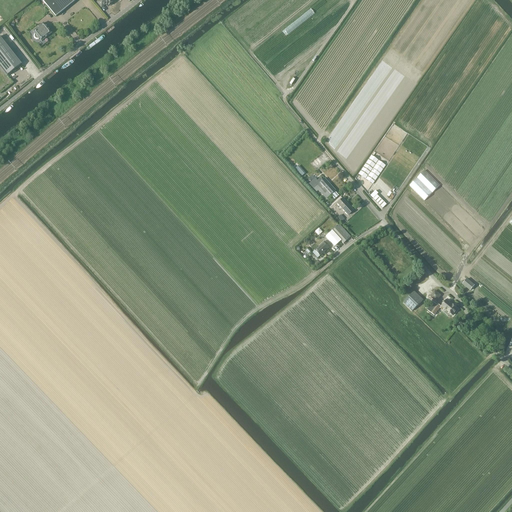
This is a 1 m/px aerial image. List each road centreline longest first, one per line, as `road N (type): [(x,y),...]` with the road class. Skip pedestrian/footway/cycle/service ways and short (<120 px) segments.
road 1 (track): [(60,511),(190,399),(246,316),(331,259)]
road 2 (unclassified): [(0,108),(138,0)]
road 3 (track): [(355,0),(285,96)]
